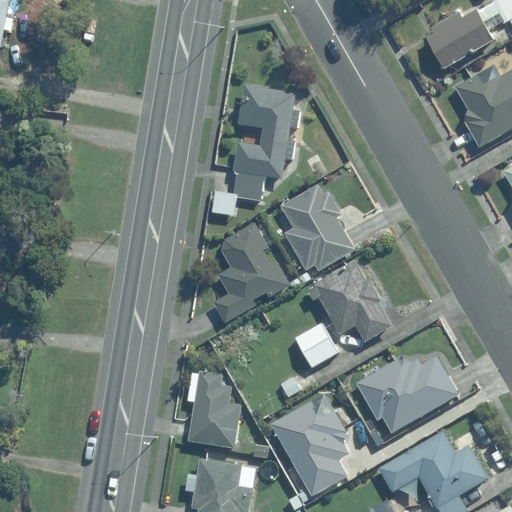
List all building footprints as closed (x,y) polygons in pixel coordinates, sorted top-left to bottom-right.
[(12,18),(15,2),(0,0),(0,49),(17,53),(23,19),(12,18)] [(511,24),(511,0),(498,0),(507,15),(503,17),(509,26),(511,24)] [(428,39),(448,72),(497,42),(486,24),(503,14),(495,1),(479,10),(476,5),(433,30),(436,34),(428,39)] [(474,119),(468,122),(482,149),(511,132),(511,69),(502,75),(497,66),(457,88),(470,112),(474,119)] [(300,90),(249,83),(244,121),(267,125),(264,142),(241,139),(237,169),(242,170),(269,174),(288,177),(300,90)] [(316,148),(306,154),(318,174),(328,168),(316,148)] [(265,199),(269,174),(242,170),(237,192),(220,190),(217,210),(239,213),(241,195),(265,199)] [(322,182),(285,204),(297,226),(289,231),(310,268),(320,263),(323,268),(359,248),(341,215),(345,213),(333,189),(327,191),(322,182)] [(274,246),(259,222),(229,238),(226,249),(235,265),(223,272),(234,293),(218,301),(228,321),(260,303),(258,298),(271,291),(273,295),(295,284),(282,260),(277,263),(268,249),(274,246)] [(370,277),(360,259),(318,282),(345,330),(361,321),(370,338),(397,323),(383,299),(386,298),(373,275),(370,277)] [(327,320),(299,335),(315,366),(342,350),(327,320)] [(403,356),(360,381),(381,419),(387,416),(395,431),(464,392),(442,353),(425,361),(422,356),(415,360),(403,356)] [(226,372),(203,369),(193,438),(239,446),(246,403),(234,401),(235,385),(225,384),(226,372)] [(296,376),(283,382),(291,396),(303,389),(296,376)] [(329,392),(275,422),(316,493),(351,473),(343,458),(354,452),(348,441),(351,430),(329,392)] [(448,430),(410,451),(440,506),(488,479),(469,445),(460,450),(448,430)] [(271,445),(258,444),(257,455),(270,456),(271,445)] [(247,463),(203,457),(196,506),(204,507),(203,511),(254,511),(258,485),(244,483),(247,463)] [(511,511),(511,508),(505,497),(479,511),(511,511)]
